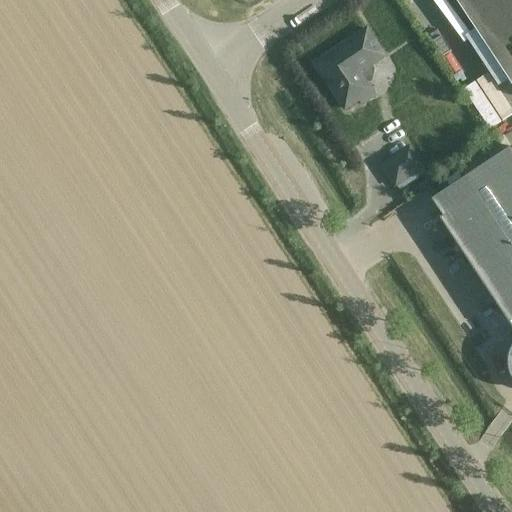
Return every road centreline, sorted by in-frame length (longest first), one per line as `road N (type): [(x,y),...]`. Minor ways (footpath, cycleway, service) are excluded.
road 1 (unclassified): [(500,511),(209,68)]
road 2 (unclassified): [(209,68),(314,0)]
